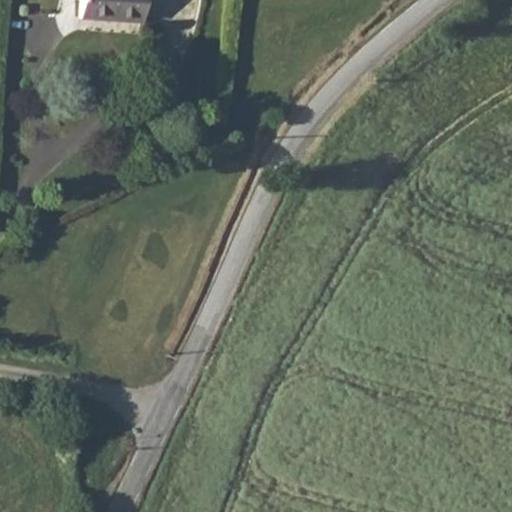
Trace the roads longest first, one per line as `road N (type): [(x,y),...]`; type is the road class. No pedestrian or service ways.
road 1 (unclassified): [(437,0),(360,62),(306,124),(167,410)]
road 2 (unclassified): [(0,367),(123,392),(167,410)]
